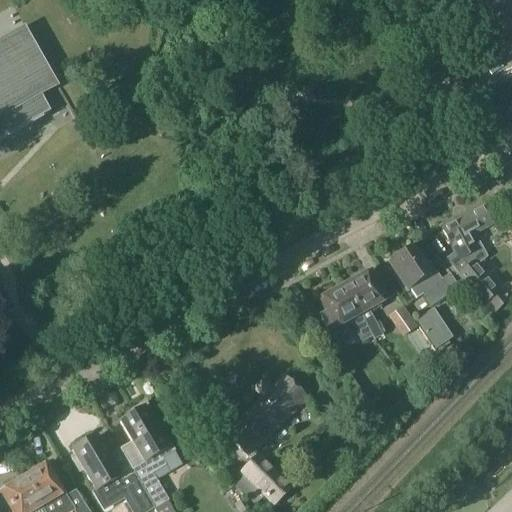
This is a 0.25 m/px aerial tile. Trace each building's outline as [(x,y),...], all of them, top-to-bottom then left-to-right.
[(0,141),(49,114),(40,99),(11,46),(0,52),(0,141)] [(452,247),(456,254),(448,260),(460,275),(459,276),(484,306),(500,291),(476,262),(482,258),(471,237),(494,225),(483,205),(441,228),(452,247)] [(392,262),(404,280),(417,300),(423,296),(431,308),(459,289),(450,276),(442,281),(429,263),(425,266),(413,248),(404,253),(399,252),(393,256),(393,261),(392,262)] [(384,304),(382,301),(385,300),(381,292),(378,294),(368,275),(365,276),(363,273),(352,279),(354,282),(344,287),(371,337),(372,336),(373,338),(384,332),(378,321),(375,322),(369,311),(384,304)] [(325,297),(320,300),(326,312),(320,315),(330,332),(350,321),(362,342),(371,337),(344,287),(335,292),(333,289),(323,295),(325,297)] [(406,337),(417,329),(403,308),(391,316),(406,337)] [(436,350),(452,339),(433,310),(417,321),(436,350)] [(248,458),(307,398),(283,376),(272,387),(265,380),(255,390),(262,397),(231,430),(241,439),(235,445),(248,458)] [(134,414),(121,422),(133,443),(145,465),(134,471),(141,485),(154,477),(152,475),(165,467),(159,457),(173,449),(165,435),(161,437),(153,422),(156,420),(146,403),(132,411),(134,414)] [(378,414),(385,422),(389,425),(398,416),(395,413),(387,405),(378,414)] [(75,457),(72,459),(80,473),(83,471),(95,491),(92,493),(104,511),(124,499),(131,511),(148,511),(154,509),(146,495),(146,494),(141,485),(134,471),(129,464),(117,471),(96,437),(72,451),(75,457)] [(258,456),(241,473),(275,506),(292,489),(258,456)] [(34,473),(25,478),(44,511),(71,511),(73,511),(74,511),(88,511),(76,491),(66,497),(64,493),(63,494),(52,475),(55,473),(51,467),(48,468),(47,466),(44,467),(43,465),(33,471),(34,473)] [(141,485),(146,494),(146,495),(154,509),(155,510),(168,503),(168,502),(168,501),(154,478),(155,478),(154,477),(141,485)] [(6,490),(3,491),(15,511),(12,511),(44,511),(25,478),(16,484),(14,481),(4,487),(6,490)]
